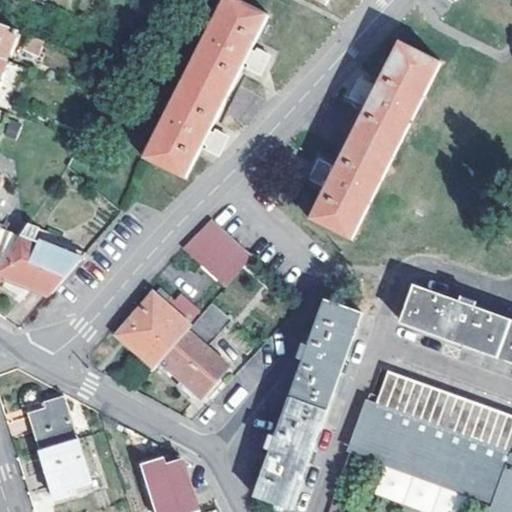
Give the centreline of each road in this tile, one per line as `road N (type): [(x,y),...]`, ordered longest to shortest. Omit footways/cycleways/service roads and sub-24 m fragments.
road 1 (residential): [(27,339),(48,335),(81,311),(391,0)]
road 2 (residential): [(27,339),(189,430),(211,449),(245,511)]
road 3 (residential): [(511,291),(435,263),(413,266),(397,280),(376,340)]
road 4 (residential): [(376,340),(315,511)]
road 5 (residential): [(511,388),(376,340)]
